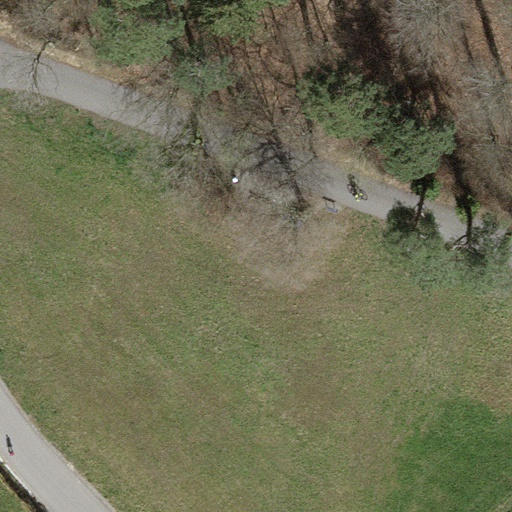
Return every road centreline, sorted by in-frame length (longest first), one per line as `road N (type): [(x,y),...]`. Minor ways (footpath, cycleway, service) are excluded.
road 1 (track): [(0,70),(511,254)]
road 2 (residential): [(0,415),(84,511)]
